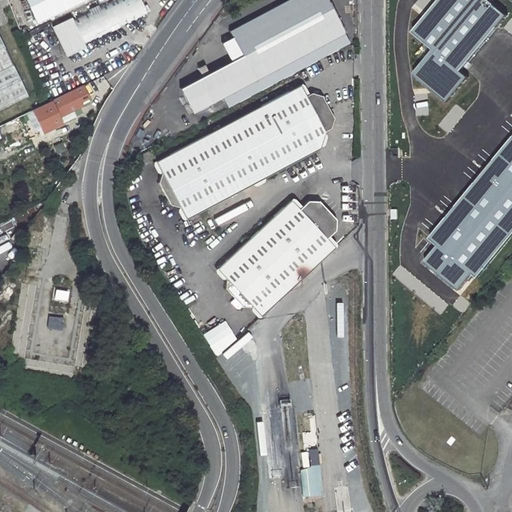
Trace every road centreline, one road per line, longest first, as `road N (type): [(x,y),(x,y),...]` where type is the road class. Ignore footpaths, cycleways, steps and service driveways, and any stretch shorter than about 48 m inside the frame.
road 1 (secondary): [(110,135),(91,174),(94,229),(202,422),(208,472),(192,511)]
road 2 (secondary): [(219,511),(230,447),(194,366),(119,248),(107,195),(110,135)]
road 3 (residential): [(372,0),(376,387)]
road 4 (secondary): [(202,0),(158,53),(110,135)]
road 5 (residential): [(376,387),(377,446),(398,511)]
road 6 (residential): [(446,485),(392,436),(376,387)]
